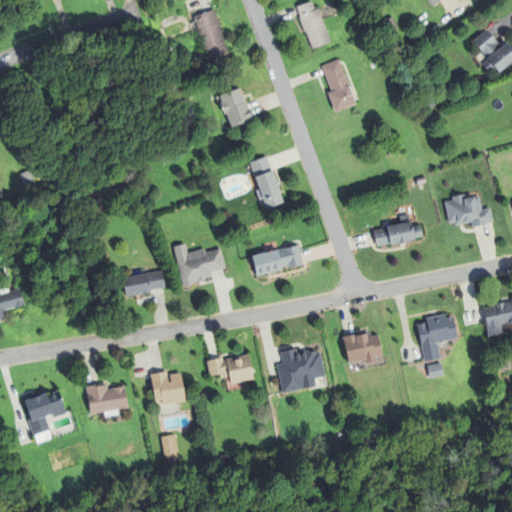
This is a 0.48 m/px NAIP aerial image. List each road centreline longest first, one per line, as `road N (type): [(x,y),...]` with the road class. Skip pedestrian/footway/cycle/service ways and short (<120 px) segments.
road 1 (residential): [(0,356),(511,264)]
road 2 (residential): [(358,295),(249,0)]
road 3 (residential): [(0,60),(132,12)]
